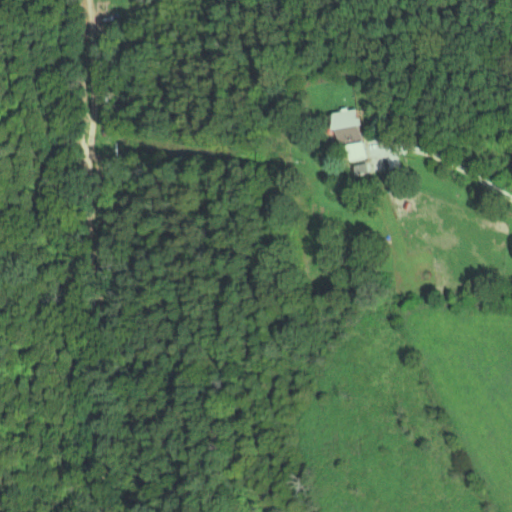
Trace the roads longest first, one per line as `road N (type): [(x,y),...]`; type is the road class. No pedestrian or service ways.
road 1 (residential): [(95,0),(98,125),(61,511)]
road 2 (residential): [(379,147),(417,144),(396,108),(370,105),(358,111),(359,125),(379,147)]
